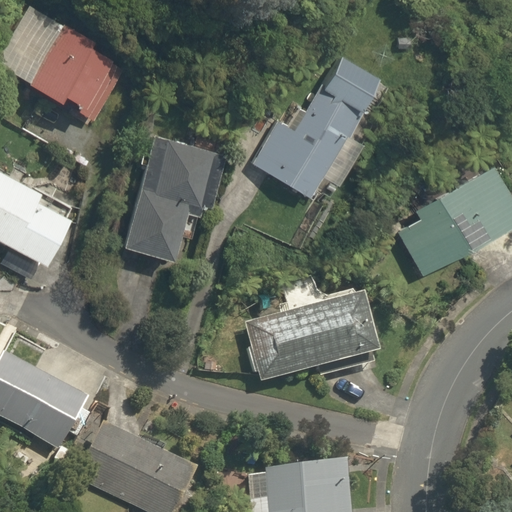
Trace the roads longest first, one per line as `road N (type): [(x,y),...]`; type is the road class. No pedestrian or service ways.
road 1 (unknown): [(425,456),(178,385),(28,308)]
road 2 (residential): [(511,320),(457,378),(435,417),(418,511)]
